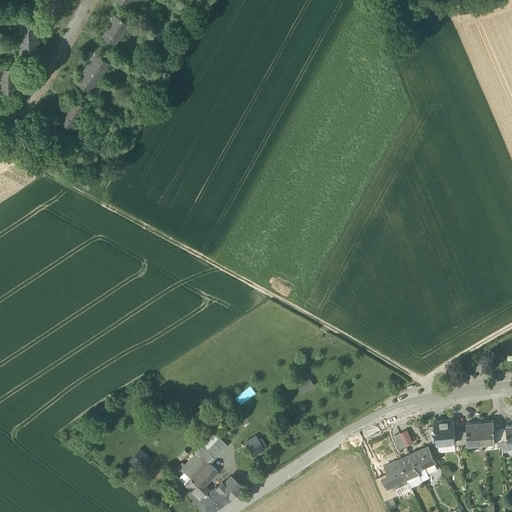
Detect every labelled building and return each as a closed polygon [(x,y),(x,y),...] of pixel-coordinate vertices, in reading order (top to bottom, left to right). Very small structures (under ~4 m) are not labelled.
[(45,0),(46,9),(61,8),(60,0),(45,0)] [(127,23),(113,13),(108,21),(111,22),(102,35),(114,43),(127,23)] [(36,19),(18,20),(19,37),(34,37),(34,30),(36,30),(36,19)] [(102,39),(92,33),(89,38),(99,44),(102,39)] [(34,37),(19,37),(19,54),(37,54),(37,43),(34,43),(34,37)] [(109,62),(95,52),(89,61),(91,62),(87,68),(100,76),(109,62)] [(17,66),(0,66),(0,90),(15,91),(15,75),(16,75),(17,66)] [(100,76),(87,68),(84,73),(81,72),(75,81),(90,90),(100,76)] [(85,106),(73,98),(59,119),(71,127),(85,106)] [(480,359),(465,370),(473,374),(476,378),(485,367),(480,359)] [(308,375),(294,384),(301,394),(314,385),(308,375)] [(235,395),(239,402),(255,394),(251,387),(235,395)] [(453,419),(434,421),(436,443),(438,442),(439,451),(456,449),(455,444),(455,441),(455,432),(453,419)] [(493,420),(480,421),(482,443),(495,442),(494,430),(493,420)] [(480,421),(466,422),(467,431),(468,443),(468,444),(482,443),(480,421)] [(406,446),(400,433),(394,436),(400,449),(406,446)] [(216,435),(203,448),(212,457),(214,458),(227,445),(216,435)] [(259,442),(248,448),(252,455),(263,448),(259,442)] [(429,447),(410,455),(417,468),(422,466),(435,461),(429,447)] [(203,448),(182,470),(191,479),(207,461),(208,461),(212,457),(203,448)] [(140,449),(129,461),(139,470),(150,458),(140,449)] [(410,455),(398,460),(407,478),(419,473),(417,468),(410,455)] [(398,460),(384,466),(394,488),(408,482),(407,478),(398,460)] [(207,461),(191,479),(201,489),(217,471),(208,461),(207,461)] [(422,466),(417,468),(419,473),(422,480),(428,477),(422,466)] [(172,472),(163,480),(170,488),(179,481),(172,472)] [(384,475),(375,478),(385,500),(394,496),(384,475)] [(209,495),(221,504),(230,499),(243,486),(231,476),(224,483),(222,482),(209,495)] [(207,511),(209,511),(221,504),(209,495),(206,494),(201,489),(191,479),(185,486),(200,499),(207,511)]
